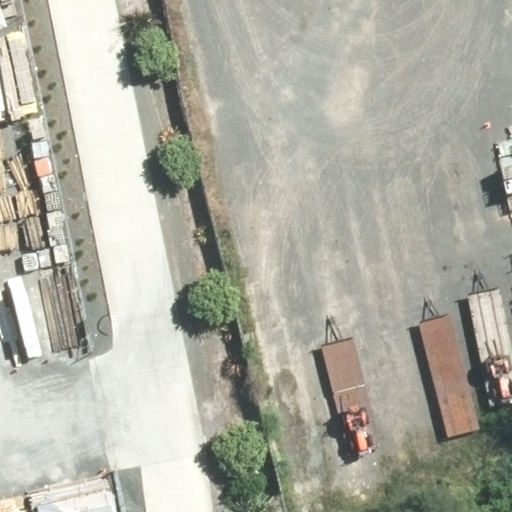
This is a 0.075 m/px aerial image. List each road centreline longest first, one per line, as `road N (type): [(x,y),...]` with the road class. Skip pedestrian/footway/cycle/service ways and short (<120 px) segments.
road 1 (unknown): [(167,437),(91,0)]
road 2 (unknown): [(0,460),(167,437)]
